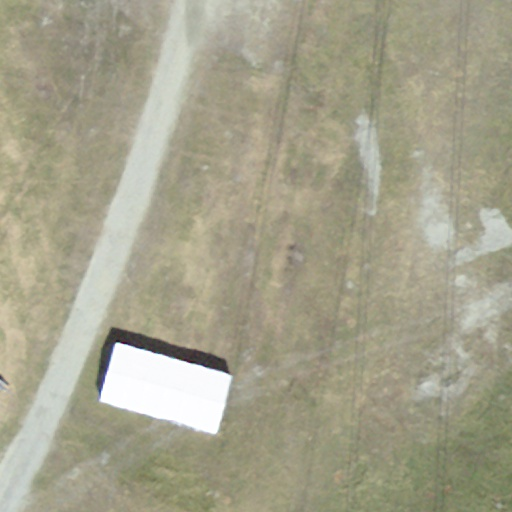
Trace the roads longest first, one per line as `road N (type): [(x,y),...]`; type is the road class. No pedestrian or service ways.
road 1 (track): [(511,297),(294,373),(15,511)]
road 2 (track): [(0,501),(116,245),(196,0)]
